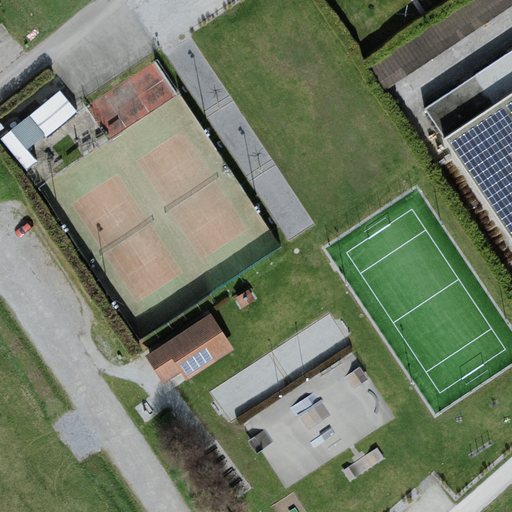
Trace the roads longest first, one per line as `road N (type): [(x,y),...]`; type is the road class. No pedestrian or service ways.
road 1 (unknown): [(511,15),(412,94),(426,135),(511,258)]
road 2 (unknown): [(0,269),(45,322),(168,511)]
road 3 (residential): [(112,0),(0,91)]
